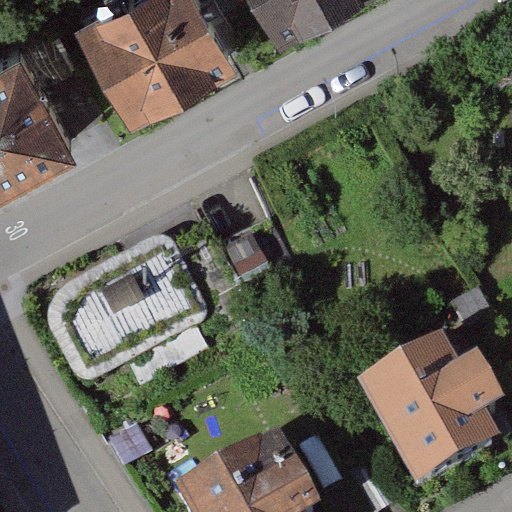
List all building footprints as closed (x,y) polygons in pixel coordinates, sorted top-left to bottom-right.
[(204,0),(99,0),(87,6),(139,105),(234,55),(204,0)] [(266,0),(282,30),(339,0),(266,0)] [(17,35),(0,44),(0,180),(74,141),(17,35)] [(244,235),(220,247),(238,282),(289,256),(271,221),(244,235)] [(47,329),(75,382),(85,387),(96,383),(200,325),(207,318),(205,306),(240,286),(238,282),(220,247),(215,239),(179,258),(170,243),(154,242),(64,291),(50,308),(47,329)] [(465,357),(378,405),(435,508),(511,464),(511,446),(506,435),(511,431),(511,395),(501,376),(482,387),(465,357)] [(333,511),(300,450),(196,505),(200,511),(333,511)]
